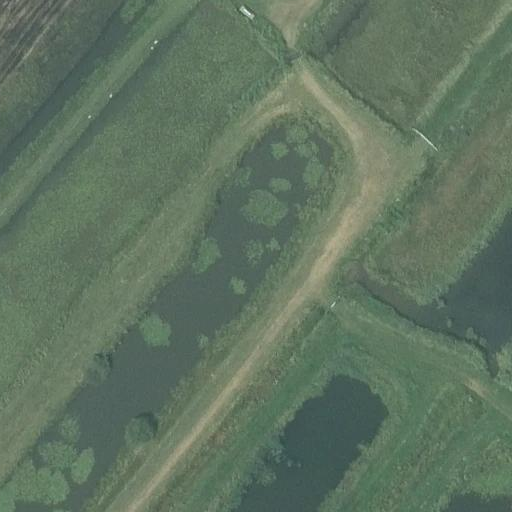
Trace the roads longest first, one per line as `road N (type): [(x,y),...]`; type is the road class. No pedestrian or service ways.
road 1 (track): [(322,0),(290,39),(298,77),(341,119),(364,159),(367,190),(313,282),(127,511)]
road 2 (track): [(511,412),(454,372),(341,316),(313,282)]
